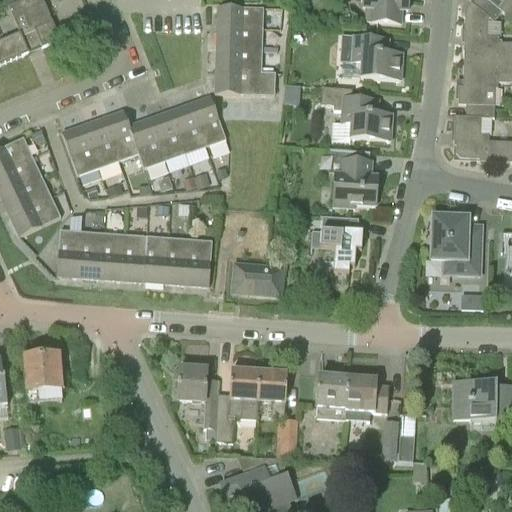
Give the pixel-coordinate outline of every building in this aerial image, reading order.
[(60,43),(44,6),(41,0),(25,0),(7,8),(19,36),(0,44),(0,68),(28,56),(27,53),(40,47),(42,50),(60,43)] [(402,13),(406,13),(408,13),(409,5),(410,5),(410,4),(409,4),(408,0),(364,0),(364,10),(365,10),(364,24),(401,27),(402,13)] [(501,14),(500,13),(484,0),(483,0),(477,0),(472,6),(471,5),(465,13),(464,64),(511,65),(511,45),(499,45),(499,39),(487,39),(487,24),(489,21),(493,24),(501,14)] [(484,0),(500,13),(510,0),(484,0)] [(511,0),(510,0),(500,13),(501,14),(511,22),(511,0)] [(242,10),(217,10),(217,32),(262,34),(263,12),(242,11),(242,10)] [(217,32),(216,54),(261,55),(262,34),(217,32)] [(388,55),(389,43),(389,42),(342,38),(340,65),(361,67),(360,81),(401,84),(403,56),(388,55)] [(215,75),(260,76),(260,71),(261,55),(216,54),(215,75)] [(511,85),(511,65),(464,64),(463,89),(458,89),(458,107),(468,108),(468,120),(481,121),(494,121),(494,108),(485,107),(485,91),(498,91),(498,85),(511,85)] [(260,76),(215,75),(215,97),(275,99),(275,76),(260,76)] [(349,142),(350,142),(390,145),(392,117),(379,116),(379,104),(352,101),(352,94),(322,92),(320,108),(334,109),(333,114),(342,115),(341,127),(331,127),(330,145),(349,147),(349,142)] [(210,100),(190,107),(206,151),(226,143),(210,100)] [(170,115),(185,158),(206,151),(190,107),(170,115)] [(123,114),(122,115),(103,122),(119,165),(138,158),(143,173),(145,173),(129,130),(123,114)] [(185,158),(170,115),(149,122),(165,165),(185,158)] [(511,145),(488,144),(489,137),(481,137),(481,121),(468,120),(454,119),(454,149),(456,149),(456,157),(460,162),(479,163),(479,165),(511,165),(511,145)] [(83,129),(98,172),(119,165),(103,122),(83,129)] [(129,130),(145,173),(165,165),(149,122),(129,130)] [(98,172),(83,129),(61,137),(77,180),(98,172)] [(31,138),(36,148),(44,144),(40,134),(31,138)] [(283,135),(282,148),(295,149),(296,136),(283,135)] [(0,152),(0,177),(33,162),(23,141),(0,152)] [(335,176),(333,210),(355,211),(355,208),(375,209),(377,188),(378,188),(378,187),(370,186),(372,165),(364,164),(364,156),(370,157),(370,156),(330,153),(330,154),(342,155),(340,176),(335,176)] [(0,200),(0,201),(42,181),(33,162),(0,177),(0,200)] [(225,171),(213,175),(216,183),(228,179),(225,171)] [(205,177),(192,181),(196,191),(196,193),(209,189),(205,177)] [(196,191),(192,181),(192,180),(181,184),(185,195),(196,191)] [(0,201),(9,220),(51,201),(42,181),(0,201)] [(171,192),(168,181),(162,183),(158,190),(160,196),(171,192)] [(118,188),(105,193),(108,202),(121,197),(118,188)] [(94,190),(85,193),(88,201),(97,198),(94,190)] [(51,201),(9,220),(19,241),(61,221),(51,201)] [(178,207),(177,219),(189,220),(190,209),(178,207)] [(168,209),(156,209),(156,218),(168,218),(168,209)] [(136,210),(136,221),(147,221),(147,211),(136,210)] [(104,215),(94,214),(93,225),(104,225),(104,215)] [(431,264),(444,264),(444,277),(479,279),(481,229),(468,229),(468,221),(432,219),(431,264)] [(333,276),(349,277),(349,270),(354,271),(356,254),(361,254),(362,240),(357,240),(359,222),(329,220),(328,235),(312,234),(311,255),(312,255),(312,251),(335,252),(333,276)] [(60,234),(56,280),(79,282),(82,235),(60,234)] [(100,283),(104,237),(82,235),(79,282),(100,283)] [(501,256),(507,256),(507,265),(505,273),(505,274),(506,275),(507,272),(511,272),(511,236),(501,236),(501,256)] [(122,285),(125,239),(104,237),(100,283),(122,285)] [(143,286),(146,240),(125,239),(122,285),(143,286)] [(146,240),(143,286),(165,288),(168,242),(146,240)] [(186,289),(189,243),(168,242),(165,288),(186,289)] [(186,289),(208,291),(209,291),(212,245),(189,243),(186,289)] [(233,296),(263,298),(279,300),(281,273),(235,269),(233,296)] [(485,297),(474,296),(474,310),(485,310),(485,297)] [(62,403),(56,351),(23,354),(27,397),(26,397),(27,406),(62,403)] [(203,433),(215,434),(218,398),(217,398),(217,384),(206,384),(207,373),(179,371),(177,404),(204,406),(203,433)] [(229,399),(218,398),(215,434),(214,446),(232,446),(234,420),(240,421),(240,423),(256,424),(257,406),(260,376),(231,374),(229,399)] [(275,462),(280,462),(293,462),(296,424),(284,423),(285,408),(287,378),(260,376),(257,406),(271,407),(270,423),(277,423),(275,462)] [(316,423),(345,424),(346,412),(347,381),(319,379),(316,423)] [(377,383),(348,381),(347,381),(346,412),(345,424),(370,426),(370,416),(387,417),(389,390),(376,390),(377,383)] [(453,384),(452,424),(494,424),(494,429),(511,429),(511,422),(511,387),(497,387),(497,385),(453,384)] [(397,465),(412,465),(415,418),(401,418),(397,465)] [(395,464),(398,426),(383,425),(380,463),(395,464)] [(6,454),(20,453),(18,432),(3,434),(6,454)] [(26,446),(27,453),(36,452),(35,444),(26,446)] [(245,511),(272,511),(296,503),(280,462),(275,462),(236,461),(243,479),(222,487),(228,501),(239,496),(245,511)] [(425,486),(425,467),(413,467),(412,486),(425,486)] [(7,501),(8,511),(28,511),(27,500),(7,501)] [(453,511),(453,502),(439,503),(438,511),(453,511)]
